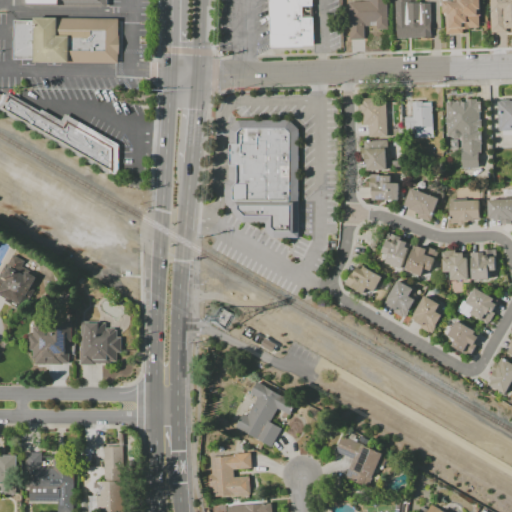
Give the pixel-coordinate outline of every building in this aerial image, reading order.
[(272,0),(314,0),(316,47),(274,48),(272,0)] [(347,2),(348,40),(364,39),(363,26),(376,25),(376,29),(387,29),(386,0),(367,0),(368,1),(347,2)] [(394,0),(395,39),(430,38),(429,2),(408,3),(408,0),(394,0)] [(462,34),(462,28),(479,28),(478,0),(456,0),(440,1),(441,14),(444,14),(445,35),(462,34)] [(511,0),(488,0),(490,32),(511,31),(511,0)] [(17,20),(121,21),(120,62),(17,61),(17,20)] [(0,109),(118,176),(119,146),(65,114),(60,124),(6,93),(0,93),(0,109)] [(386,137),(385,102),(372,103),(372,98),(360,99),(361,125),(367,125),(368,137),(386,137)] [(445,101),(445,138),(460,138),(460,169),(479,168),(479,100),(445,101)] [(511,100),(497,100),(497,131),(511,130),(511,100)] [(411,117),(403,117),(404,137),(432,136),(431,101),(411,102),(411,117)] [(239,119),(290,119),(300,128),(301,238),(273,238),(266,232),(266,224),(242,223),(225,204),(225,184),(229,178),(229,129),(239,119)] [(386,140),(363,141),(364,171),(387,170),(386,140)] [(390,175),(370,175),(370,200),(397,200),(398,183),(390,183),(390,175)] [(402,209),(430,220),(438,199),(410,188),(402,209)] [(511,199),(487,200),(487,222),(511,221),(511,199)] [(449,201),(449,224),(464,224),(464,221),(479,220),(479,200),(449,201)] [(402,268),(408,240),(385,235),(381,254),(386,255),(384,265),(402,268)] [(423,269),(430,271),(436,251),(414,244),(404,270),(420,276),(423,269)] [(495,270),(494,251),(470,251),(471,280),(488,280),(488,271),(495,270)] [(449,280),(467,280),(466,252),(441,253),(442,272),(449,272),(449,280)] [(0,297),(21,307),(36,275),(20,268),(24,260),(10,254),(0,275),(0,297)] [(345,285),(361,294),(365,288),(374,292),(382,277),(357,263),(345,285)] [(383,307),(404,316),(416,290),(396,280),(383,307)] [(499,301),(471,287),(458,312),(469,318),(470,315),(487,324),(499,301)] [(411,325),(433,333),(440,314),(436,312),(439,303),(422,296),(411,325)] [(81,363),(116,364),(116,353),(120,353),(120,337),(115,337),(115,329),(105,329),(105,323),(82,322),(81,363)] [(454,338),(450,348),(470,355),(479,331),(453,322),(448,336),(454,338)] [(68,365),(69,324),(31,323),(31,334),(27,334),(27,351),(32,351),(32,364),(68,365)] [(506,394),(511,380),(511,363),(500,358),(487,386),(506,394)] [(271,446),(280,428),(270,423),(276,409),(288,415),(295,401),(255,383),(249,394),(256,397),(247,416),(241,413),(234,429),(271,446)] [(124,511),(122,457),(131,457),(130,434),(117,434),(118,446),(102,447),(104,481),(95,482),(96,511),(124,511)] [(334,452),(352,459),(345,479),(368,487),(381,452),(340,437),(334,452)] [(40,468),(40,453),(24,453),(24,489),(28,489),(28,501),(56,501),(56,511),(72,511),(73,468),(40,468)] [(249,495),(248,476),(233,477),(232,469),(250,468),(250,454),(208,456),(211,497),(249,495)] [(0,494),(14,494),(14,455),(0,455),(0,494)]
